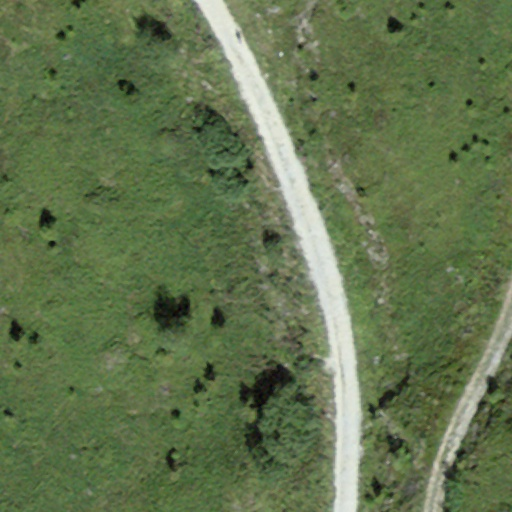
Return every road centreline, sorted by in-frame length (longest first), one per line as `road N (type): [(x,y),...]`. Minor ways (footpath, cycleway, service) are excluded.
road 1 (track): [(343,511),(339,357),(280,142),(202,0)]
road 2 (track): [(511,297),(422,511)]
